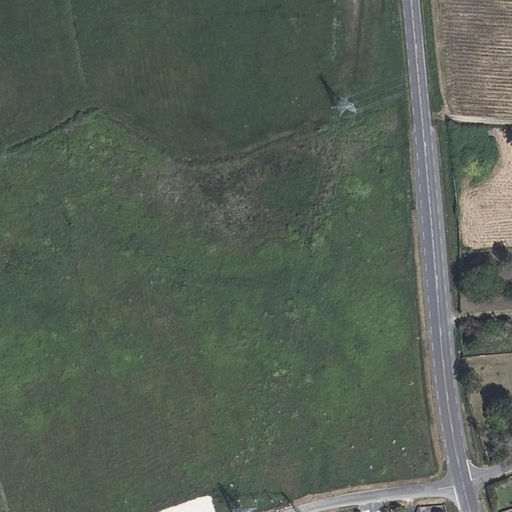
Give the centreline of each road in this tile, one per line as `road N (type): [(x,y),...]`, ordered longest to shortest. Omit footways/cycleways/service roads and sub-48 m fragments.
road 1 (secondary): [(462,486),(445,387),(411,0)]
road 2 (track): [(0,148),(105,103),(195,155),(223,155),(307,119),(338,88),(367,0)]
road 3 (unclassified): [(462,486),(296,511)]
